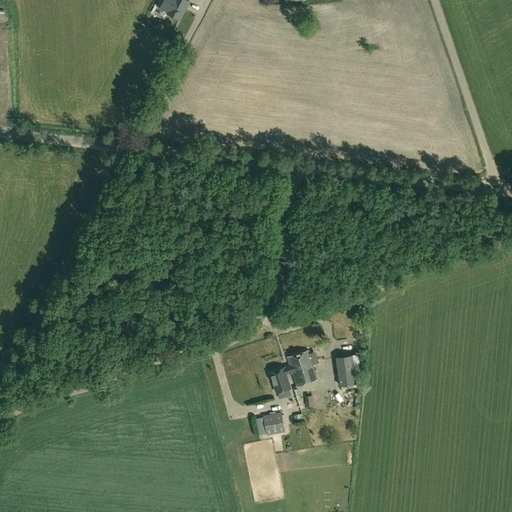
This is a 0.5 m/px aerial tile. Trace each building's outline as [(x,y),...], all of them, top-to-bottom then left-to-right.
[(173,0),(167,13),(180,19),(186,6),(187,7),(189,2),(189,1),(189,0),(173,0)] [(287,356),(290,365),(292,372),(296,386),(318,379),(308,349),(287,356)] [(319,364),(326,363),(324,352),(318,353),(319,364)] [(357,354),(352,355),(335,357),(339,386),(356,384),(356,383),(361,382),(357,354)] [(287,374),(292,372),(290,365),(270,372),(277,393),(291,388),(287,374)] [(338,392),(328,392),(328,401),(338,400),(338,392)] [(305,396),(306,406),(313,405),(312,395),(305,396)] [(281,413),(264,416),(267,429),(284,425),(281,413)]
